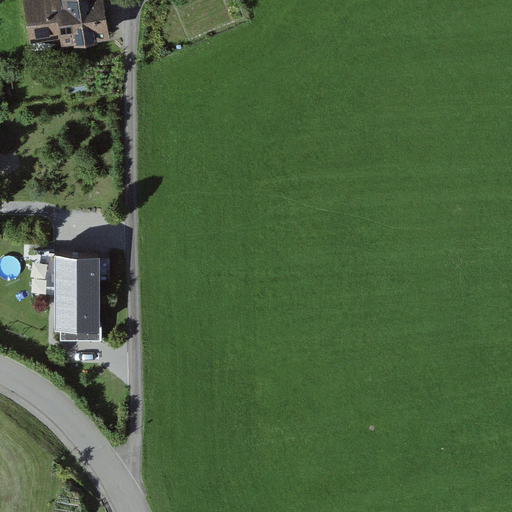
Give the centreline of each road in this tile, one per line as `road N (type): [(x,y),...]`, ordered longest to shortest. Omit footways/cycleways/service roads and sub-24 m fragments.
road 1 (unclassified): [(139,0),(131,14),(135,448),(116,481)]
road 2 (unclassified): [(0,369),(64,413),(116,481)]
